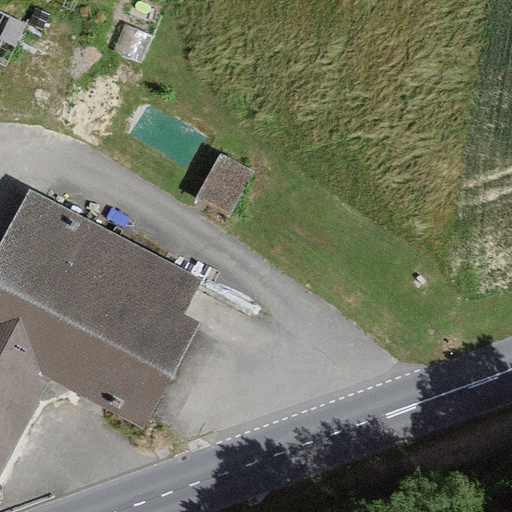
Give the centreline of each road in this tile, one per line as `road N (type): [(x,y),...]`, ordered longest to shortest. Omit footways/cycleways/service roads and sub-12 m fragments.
road 1 (unclassified): [(407,410),(69,147),(0,146)]
road 2 (tertiary): [(111,511),(407,410)]
